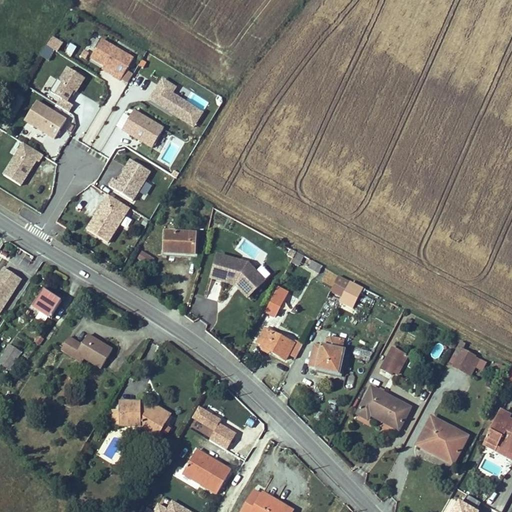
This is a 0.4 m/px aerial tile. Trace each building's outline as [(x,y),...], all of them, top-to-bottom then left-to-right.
[(51,62),(62,41),(51,35),(40,56),(51,62)] [(134,59),(102,40),(91,59),(104,67),(103,69),(121,80),(134,59)] [(73,56),(76,45),(69,43),(65,53),(73,56)] [(155,68),(142,60),(135,71),(144,76),(151,74),(155,68)] [(56,105),(69,113),(73,106),(67,102),(71,94),(74,96),(85,79),(68,68),(59,81),(58,80),(50,92),(60,99),(56,105)] [(177,87),(162,79),(150,99),(195,126),(203,111),(173,93),(177,87)] [(67,120),(37,102),(25,121),(55,139),(67,120)] [(152,148),(164,129),(134,111),(122,130),(152,148)] [(38,162),(43,155),(24,144),(4,175),(21,186),(37,161),(38,162)] [(114,179),(109,187),(133,202),(151,173),(131,160),(118,182),(114,179)] [(109,195),(87,230),(108,243),(130,209),(109,195)] [(127,229),(132,219),(125,216),(121,226),(127,229)] [(165,233),(164,254),(195,255),(196,234),(165,233)] [(150,266),(155,257),(141,250),(137,258),(150,266)] [(297,253),(291,262),(299,266),(301,263),(304,257),(297,253)] [(265,282),(248,264),(218,256),(211,278),(235,285),(236,282),(241,283),(251,294),(265,282)] [(309,259),(304,257),(301,263),(305,266),(309,259)] [(323,267),(309,259),(305,266),(319,274),(323,267)] [(0,313),(22,280),(4,269),(0,275),(0,313)] [(339,276),(330,292),(345,301),(354,284),(339,276)] [(236,282),(235,285),(247,298),(251,294),(241,283),(236,282)] [(265,312),(275,317),(288,293),(278,287),(265,312)] [(50,319),(62,301),(44,290),(33,308),(50,319)] [(257,345),(293,364),(303,345),(297,341),(294,343),(265,329),(257,345)] [(37,334),(33,341),(39,345),(44,338),(37,334)] [(83,363),(85,358),(102,368),(113,350),(88,335),(82,345),(69,337),(61,350),(83,363)] [(330,338),(321,346),(328,348),(343,351),(345,342),(330,338)] [(429,357),(439,361),(446,345),(435,341),(429,357)] [(461,341),(449,365),(470,377),(479,358),(463,349),(466,343),(461,341)] [(321,346),(313,344),(307,368),(339,375),(345,352),(343,351),(328,348),(321,346)] [(21,353),(10,346),(0,361),(0,363),(10,370),(21,353)] [(404,364),(408,356),(393,347),(380,369),(392,376),(394,372),(399,362),(404,364)] [(399,362),(394,372),(398,375),(404,364),(399,362)] [(511,369),(503,385),(511,389),(511,369)] [(372,388),(357,416),(370,423),(374,415),(375,413),(393,423),(392,425),(400,429),(410,409),(372,388)] [(121,425),(121,427),(136,427),(156,438),(168,420),(150,409),(140,403),(121,403),(121,411),(113,411),(113,425),(121,425)] [(153,405),(150,409),(168,420),(170,415),(153,405)] [(199,406),(187,429),(228,449),(237,431),(220,422),(222,418),(199,406)] [(511,418),(511,412),(502,407),(485,439),(511,453),(511,418),(511,419),(511,418)] [(375,413),(374,415),(392,425),(393,423),(375,413)] [(433,416),(420,442),(456,461),(469,435),(433,416)] [(511,453),(485,439),(483,444),(511,458),(511,453)] [(456,461),(420,442),(418,446),(454,465),(456,461)] [(200,485),(217,495),(231,471),(197,451),(185,471),(202,481),(200,485)] [(185,471),(183,474),(200,485),(202,481),(185,471)] [(241,511),(285,511),(282,510),(285,506),(263,493),(262,495),(255,491),(241,511)] [(141,511),(195,511),(171,500),(167,507),(157,503),(154,510),(145,506),(141,511)]
